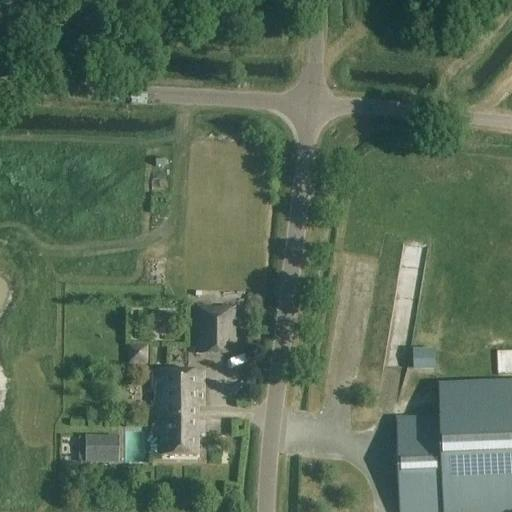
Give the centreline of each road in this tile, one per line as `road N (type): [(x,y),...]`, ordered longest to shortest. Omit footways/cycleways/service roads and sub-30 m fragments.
road 1 (unclassified): [(265,511),(308,104)]
road 2 (unclassified): [(308,104),(0,86)]
